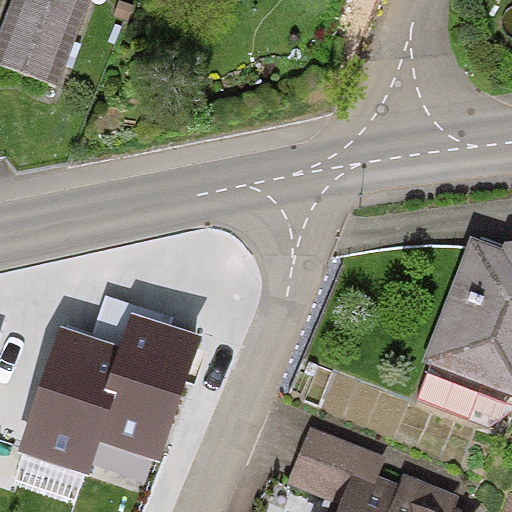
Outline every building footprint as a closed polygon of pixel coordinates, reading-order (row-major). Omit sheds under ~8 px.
[(11,0),(0,32),(0,62),(59,83),(89,0),(11,0)] [(471,236),(423,361),(511,394),(511,251),(503,248),(471,236)] [(511,241),(506,242),(503,248),(511,251),(511,241)] [(131,310),(171,324),(173,318),(106,295),(93,336),(119,345),(131,310)] [(131,310),(119,345),(105,389),(117,392),(100,442),(161,462),(204,335),(171,324),(131,310)] [(89,474),(100,442),(117,392),(105,389),(119,345),(93,336),(61,326),(19,451),(25,453),(85,472),(89,474)] [(490,427),(511,410),(511,404),(429,374),(419,399),(490,427)] [(386,455),(311,426),(287,483),(339,503),(335,511),(470,511),(456,506),(460,496),(403,472),(399,483),(379,475),(386,455)] [(75,502),(85,472),(25,453),(16,483),(75,502)]
